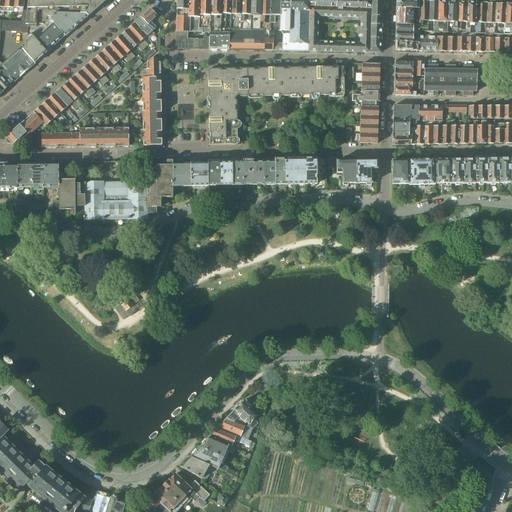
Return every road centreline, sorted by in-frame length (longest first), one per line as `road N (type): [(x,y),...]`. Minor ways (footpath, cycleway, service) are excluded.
road 1 (residential): [(508,462),(412,375),(376,358),(259,361),(159,459),(126,475),(84,462),(0,382)]
road 2 (residential): [(382,209),(334,200),(220,204),(130,237),(104,238),(19,209),(0,211)]
road 3 (residential): [(0,153),(385,149)]
road 4 (residential): [(167,58),(387,57)]
road 5 (residential): [(0,117),(133,0)]
road 6 (residential): [(511,207),(382,209)]
road 7 (residential): [(385,149),(511,148)]
road 8 (residential): [(386,100),(511,100)]
road 9 (residential): [(387,57),(511,58)]
